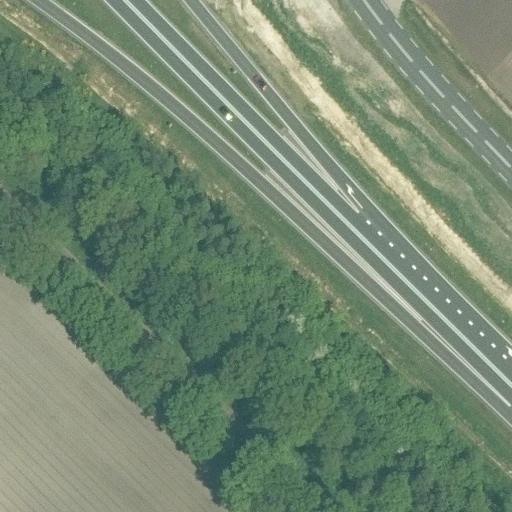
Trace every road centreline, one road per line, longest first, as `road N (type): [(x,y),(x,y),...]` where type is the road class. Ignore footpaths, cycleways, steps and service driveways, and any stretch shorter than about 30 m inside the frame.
road 1 (trunk): [(33,0),(511,388)]
road 2 (unclassified): [(323,511),(0,197)]
road 3 (trunk): [(347,224),(130,0)]
road 4 (trunk): [(347,224),(292,127),(188,0)]
road 5 (trunk): [(511,386),(347,224)]
road 6 (secondary): [(511,173),(407,66),(360,0)]
